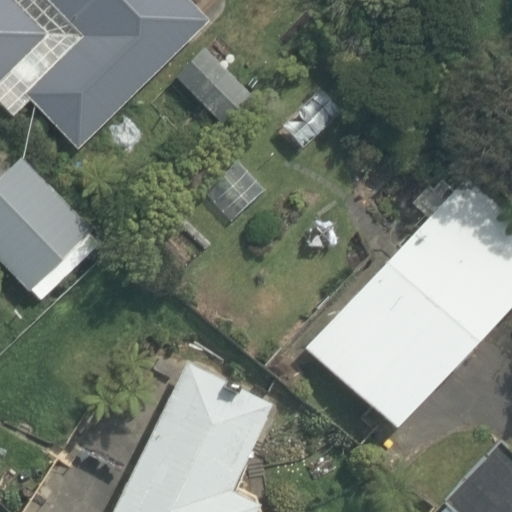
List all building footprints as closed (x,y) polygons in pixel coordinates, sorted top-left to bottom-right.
[(0,0),(0,117),(13,103),(65,152),(194,14),(178,0),(0,0)] [(511,111),(493,130),(511,148),(511,111)] [(3,154),(0,156),(0,267),(30,297),(88,238),(3,154)] [(511,264),(511,250),(429,179),(282,349),(372,426),(511,264)] [(270,405),(182,366),(109,511),(251,511),(255,505),(230,491),(270,405)] [(511,511),(511,458),(491,440),(425,511),(511,511)]
